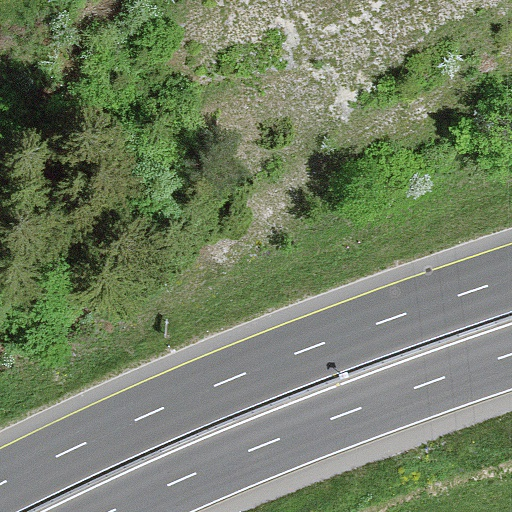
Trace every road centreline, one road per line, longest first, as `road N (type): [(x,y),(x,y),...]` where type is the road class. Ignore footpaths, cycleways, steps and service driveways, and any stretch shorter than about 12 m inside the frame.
road 1 (primary): [(114,511),(355,409),(511,354)]
road 2 (primary): [(511,277),(193,394)]
road 3 (primary): [(193,394),(0,485)]
road 4 (trunk): [(0,465),(193,394)]
